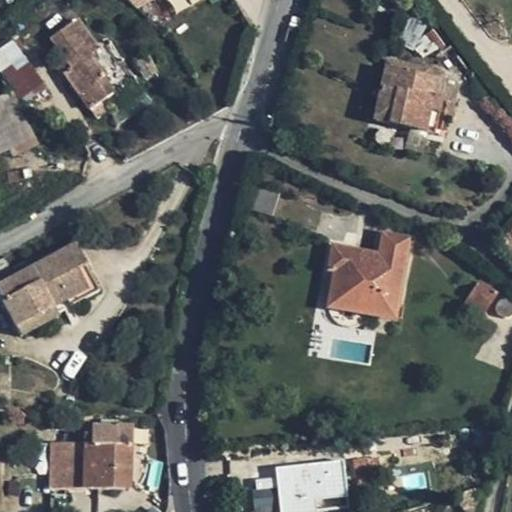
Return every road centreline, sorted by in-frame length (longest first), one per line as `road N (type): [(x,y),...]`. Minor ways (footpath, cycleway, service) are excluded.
road 1 (unclassified): [(238,137),(185,334),(178,445),(191,511)]
road 2 (residential): [(238,137),(463,235),(511,273)]
road 3 (residential): [(0,243),(208,128),(240,122)]
road 4 (unclassified): [(282,0),(240,122)]
